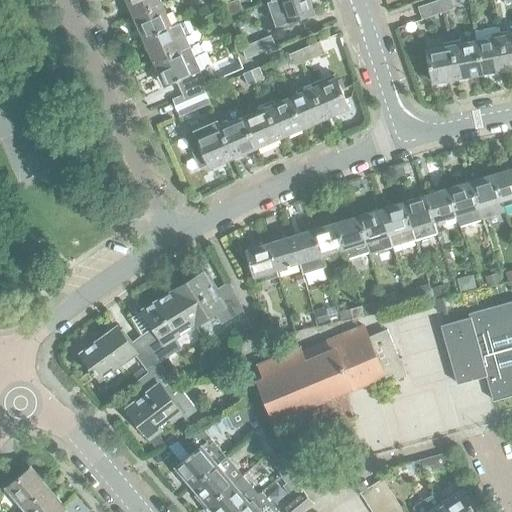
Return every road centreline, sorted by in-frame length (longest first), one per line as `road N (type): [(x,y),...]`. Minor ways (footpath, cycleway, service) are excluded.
road 1 (residential): [(412,134),(169,232)]
road 2 (residential): [(169,232),(63,0)]
road 3 (residential): [(4,367),(169,232)]
road 4 (residential): [(142,511),(72,429),(34,398)]
road 5 (tertiary): [(412,134),(396,111),(358,0)]
